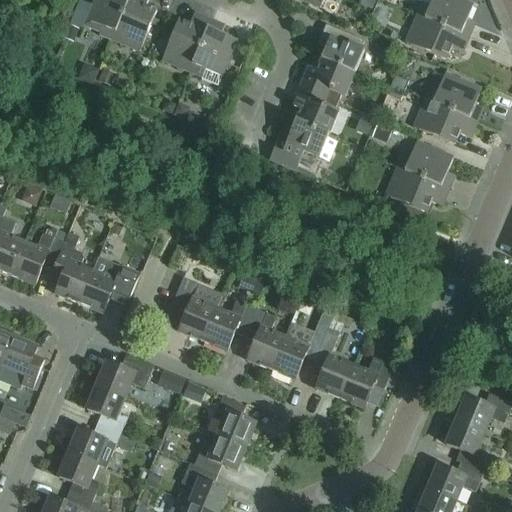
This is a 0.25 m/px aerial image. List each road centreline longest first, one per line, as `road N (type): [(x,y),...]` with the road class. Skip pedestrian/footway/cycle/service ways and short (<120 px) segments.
road 1 (tertiary): [(390,458),(511,159)]
road 2 (residential): [(124,349),(390,458)]
road 3 (residential): [(0,507),(70,327)]
road 4 (tertiary): [(276,511),(365,481),(390,458)]
road 5 (residential): [(253,141),(285,61),(277,25)]
